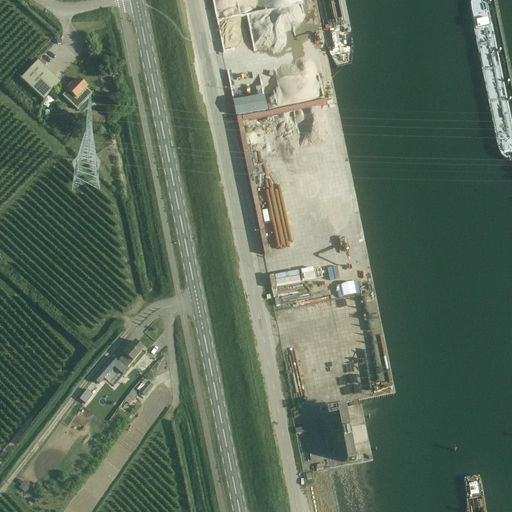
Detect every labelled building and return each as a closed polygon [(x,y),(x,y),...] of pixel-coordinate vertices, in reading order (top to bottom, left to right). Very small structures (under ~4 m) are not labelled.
[(219,25),(221,33),(234,30),(232,23),(219,25)] [(43,100),(60,83),(38,62),(21,80),(43,100)] [(92,92),(87,88),(79,80),(74,85),(72,84),(63,93),(72,101),(75,98),(77,99),(81,94),(85,99),(92,92)] [(238,113),(252,175),(257,174),(243,112),(238,113)] [(282,114),(284,127),(290,126),(287,113),(282,114)] [(286,286),(286,274),(271,275),(271,287),(286,286)] [(273,291),(274,303),(312,299),(310,287),(273,291)] [(119,361),(123,365),(128,368),(144,349),(135,342),(119,361)] [(113,358),(104,369),(94,380),(95,381),(92,384),(96,388),(99,385),(118,363),(113,358)] [(143,398),(154,387),(148,382),(148,383),(145,380),(137,389),(140,392),(138,394),(143,398)] [(87,390),(79,400),(85,404),(92,395),(87,390)] [(132,393),(129,396),(125,402),(130,406),(136,397),(135,396),(132,393)] [(334,443),(356,442),(355,427),(333,428),(334,443)] [(24,482),(18,489),(24,493),(30,486),(24,482)]
